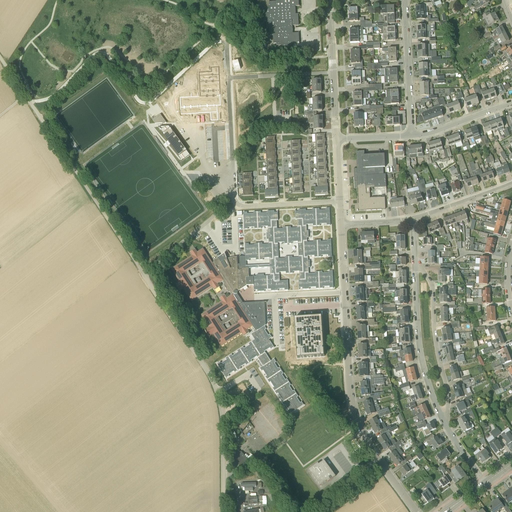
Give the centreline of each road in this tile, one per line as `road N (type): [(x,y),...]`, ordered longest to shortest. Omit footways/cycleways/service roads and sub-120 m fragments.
road 1 (unclassified): [(224,511),(214,383),(25,96)]
road 2 (residential): [(415,511),(352,408),(344,292)]
road 3 (residential): [(440,416),(446,389),(430,285),(414,263)]
road 4 (residential): [(440,416),(422,365),(414,263)]
road 5 (residential): [(330,0),(336,138)]
road 6 (residential): [(410,135),(404,0)]
